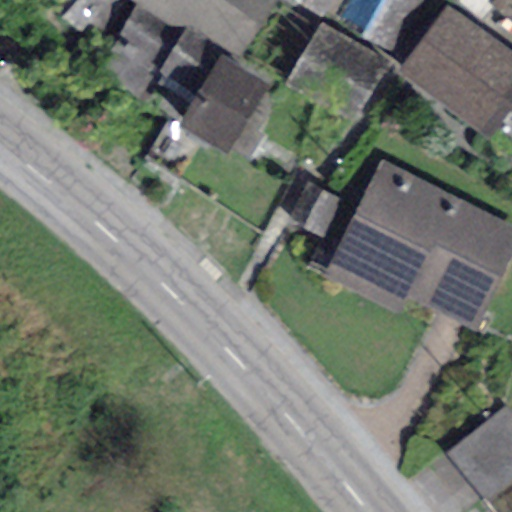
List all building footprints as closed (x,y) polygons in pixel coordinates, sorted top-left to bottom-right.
[(222,52),(143,0),(139,0),(95,66),(143,99),(159,74),(192,96),(220,56),(222,52)] [(277,0),(143,0),(222,52),(236,62),(277,0)] [(291,0),(330,20),(342,0),(291,0)] [(362,38),(383,0),(349,0),(336,23),(362,38)] [(383,0),(362,38),(393,53),(419,0),(383,0)] [(511,0),(485,0),(511,22),(511,0)] [(397,73),(488,138),(490,139),(510,111),(511,112),(511,54),(445,7),(397,73)] [(321,23),(283,86),(347,125),(385,62),(321,23)] [(287,95),(220,56),(192,96),(177,127),(227,156),(231,150),(248,160),(287,95)] [(511,233),(511,229),(380,163),(328,264),(397,300),(406,282),(470,314),(511,233)] [(511,511),(511,421),(503,410),(448,452),(494,511),(511,511)]
